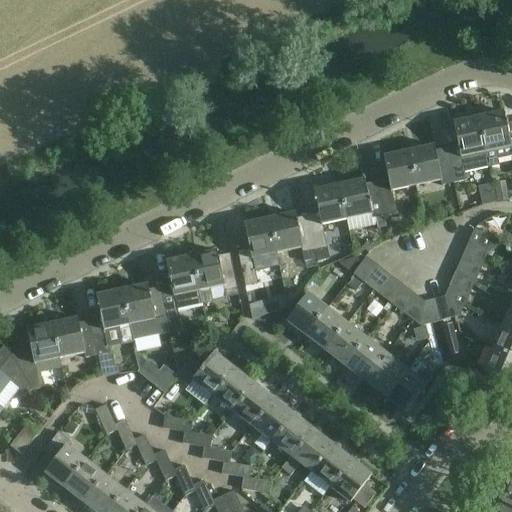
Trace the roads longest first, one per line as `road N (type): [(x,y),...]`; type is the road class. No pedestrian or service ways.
road 1 (residential): [(511,76),(466,77),(429,91),(0,302)]
road 2 (residential): [(511,433),(446,453),(396,511)]
